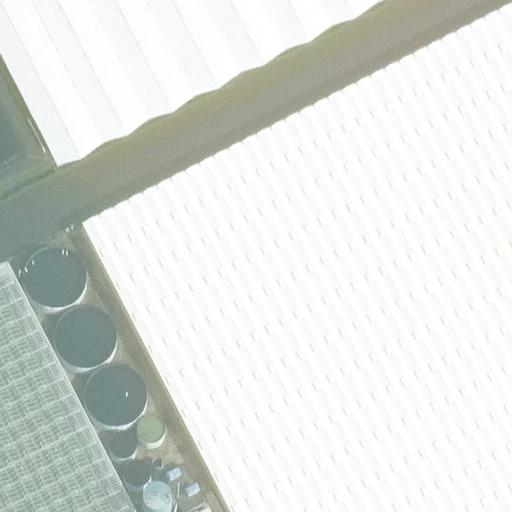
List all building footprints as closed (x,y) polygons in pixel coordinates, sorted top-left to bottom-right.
[(0,0),(0,45),(57,156),(361,0),(0,0)] [(511,511),(511,12),(82,233),(224,511),(511,511)] [(130,511),(7,271),(0,275),(0,511),(130,511)] [(162,481),(177,511),(195,511),(204,508),(184,469),(162,481)] [(170,511),(169,508),(168,506),(167,504),(165,503),(163,501),(160,500),(158,500),(156,500),(153,500),(151,501),(149,502),(146,503),(145,505),(143,507),(142,509),(142,511),(141,511),(170,511)]
